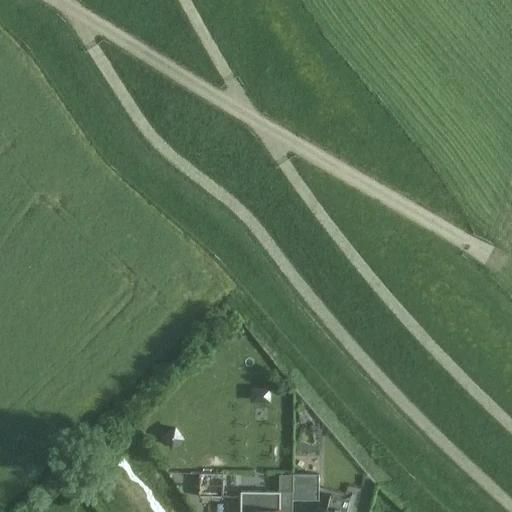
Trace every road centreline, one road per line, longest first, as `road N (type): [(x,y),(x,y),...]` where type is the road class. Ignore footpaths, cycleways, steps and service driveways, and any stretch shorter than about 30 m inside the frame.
road 1 (track): [(238,99),(278,136),(492,257)]
road 2 (track): [(238,99),(74,7)]
